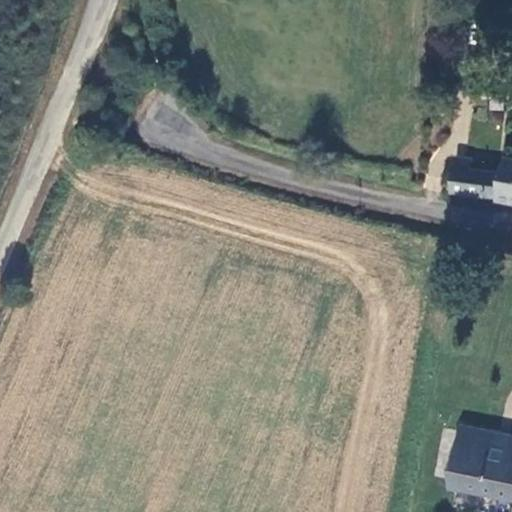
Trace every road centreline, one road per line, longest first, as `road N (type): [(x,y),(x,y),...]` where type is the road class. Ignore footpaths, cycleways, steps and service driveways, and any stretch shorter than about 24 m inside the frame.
road 1 (unclassified): [(159,113),(186,141),(261,170),(511,229)]
road 2 (unclassified): [(105,0),(0,263)]
